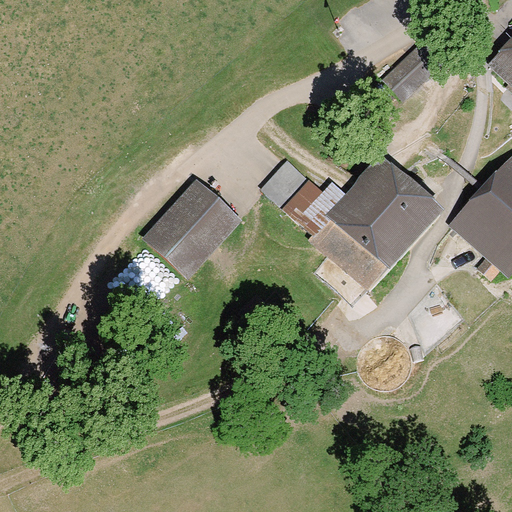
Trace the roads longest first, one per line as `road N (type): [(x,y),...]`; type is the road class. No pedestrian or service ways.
road 1 (track): [(450,0),(252,119),(153,196),(0,425)]
road 2 (track): [(457,175),(471,119),(470,0)]
